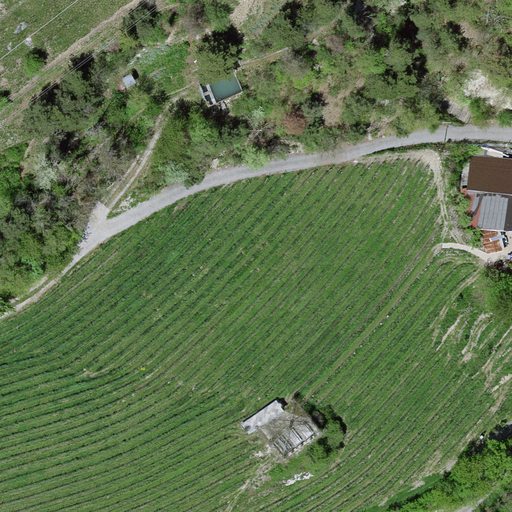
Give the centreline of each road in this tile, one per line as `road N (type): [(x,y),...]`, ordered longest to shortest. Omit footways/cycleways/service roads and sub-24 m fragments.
road 1 (unclassified): [(94,232),(231,172),(398,142),(475,135),(511,142)]
road 2 (track): [(0,311),(45,283),(94,232),(163,112),(192,83)]
road 3 (track): [(367,511),(511,421)]
